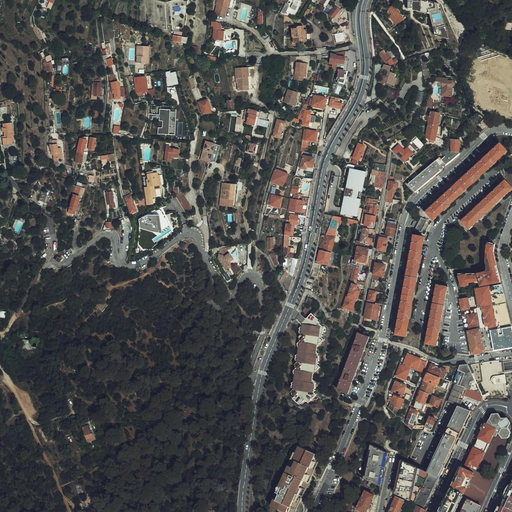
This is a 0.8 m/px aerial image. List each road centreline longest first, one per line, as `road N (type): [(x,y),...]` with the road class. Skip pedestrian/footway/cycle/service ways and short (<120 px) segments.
road 1 (residential): [(259,382),(249,369),(263,332),(256,276),(245,275),(229,303),(218,306),(193,232),(133,266),(117,264),(108,234),(56,265),(51,227)]
road 2 (residential): [(511,130),(483,137),(411,205),(381,340),(312,511)]
road 3 (primary): [(259,382),(302,273),(324,161),(364,77),(363,0)]
road 4 (primary): [(241,511),(259,382)]
road 5 (residential): [(432,511),(478,415),(495,405)]
